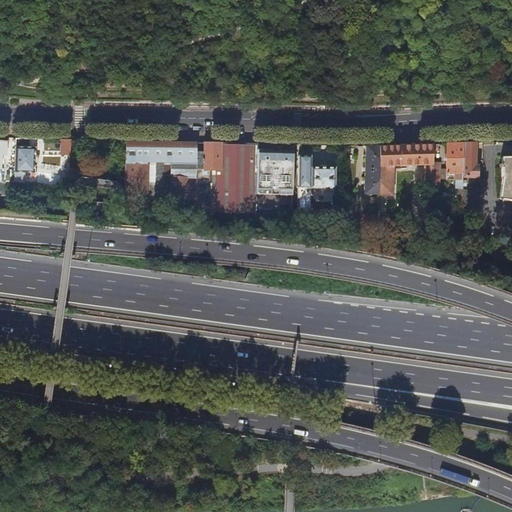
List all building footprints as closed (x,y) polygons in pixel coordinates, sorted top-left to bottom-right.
[(71,141),(62,141),(61,156),(71,156),(71,141)] [(127,142),(125,198),(136,200),(194,209),(195,209),(197,144),(127,142)] [(222,144),(197,144),(195,209),(196,213),(212,214),(212,187),(212,170),(216,170),(221,170),(222,144)] [(258,145),(222,144),(221,170),(216,170),(216,187),(257,188),(258,152),(258,145)] [(475,167),(475,144),(463,145),(462,177),(477,178),(477,167),(475,167)] [(423,188),(431,188),(432,164),(432,151),(433,145),(380,147),(378,195),(392,195),(392,176),(395,176),(395,166),(400,166),(400,169),(403,169),(403,166),(427,165),(426,176),(423,176),(423,188)] [(462,177),(463,145),(448,145),(446,180),(457,180),(456,189),(462,189),(462,177)] [(365,194),(378,195),(380,147),(367,147),(365,194)] [(16,148),(15,182),(25,183),(25,173),(35,173),(35,163),(35,158),(35,148),(16,148)] [(257,188),(257,192),(293,193),(294,153),(258,152),(257,188)] [(312,158),(299,157),(298,201),(313,197),(311,194),(311,189),(312,168),(312,158)] [(501,184),(498,200),(511,202),(511,158),(502,159),(502,166),(500,166),(500,169),(502,168),(502,174),(501,184)] [(432,164),(431,188),(438,188),(438,176),(439,176),(440,164),(432,164)] [(311,189),(335,190),(336,169),(312,168),(311,189)] [(257,188),(216,187),(215,212),(244,213),(254,213),(256,214),(257,192),(257,188)] [(462,196),(460,220),(477,221),(478,192),(462,191),(462,196)] [(345,194),(344,204),(354,204),(355,194),(345,194)] [(244,225),(255,226),(254,213),(244,213),(244,225)]
